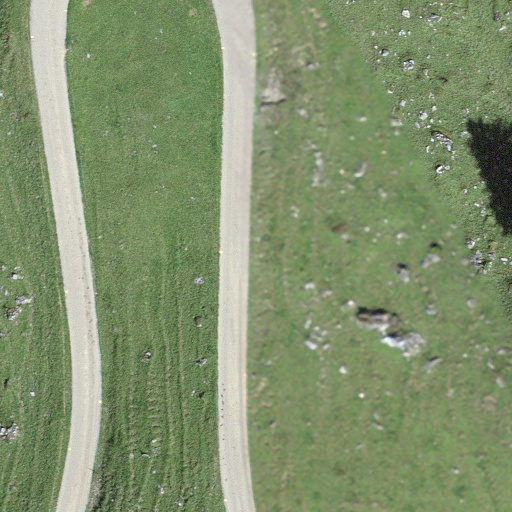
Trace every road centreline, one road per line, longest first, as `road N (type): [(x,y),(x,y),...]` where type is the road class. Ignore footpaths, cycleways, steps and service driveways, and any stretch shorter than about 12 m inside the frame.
road 1 (track): [(51,0),(89,417),(69,511)]
road 2 (track): [(242,511),(228,373),(236,23),(227,0)]
